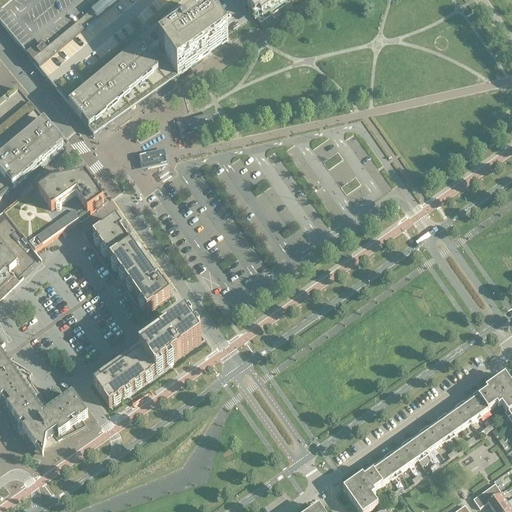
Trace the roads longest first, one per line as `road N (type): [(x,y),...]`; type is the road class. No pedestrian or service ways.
road 1 (tertiary): [(230,358),(23,76)]
road 2 (secondary): [(232,374),(37,511)]
road 3 (residential): [(320,485),(511,350)]
road 4 (secondary): [(424,240),(245,365)]
road 5 (secondary): [(310,455),(488,330)]
